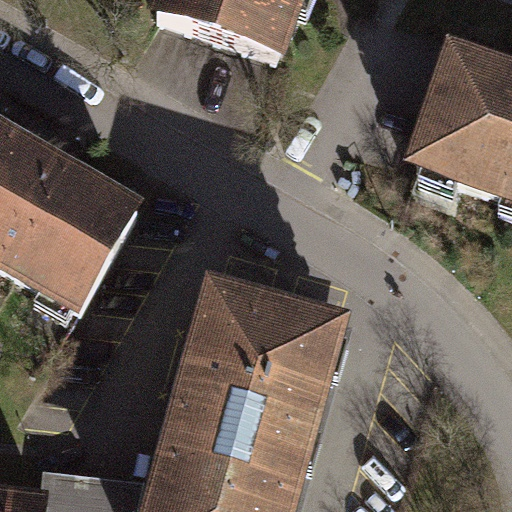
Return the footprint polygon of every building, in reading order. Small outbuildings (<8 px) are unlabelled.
[(305,0),(168,0),(159,27),(282,68),(305,0)] [(511,88),(455,69),(417,177),(511,210),(511,88)] [(142,225),(0,144),(0,298),(75,341),(142,225)] [(306,511),(353,347),(208,306),(156,492),(150,511),(306,511)] [(48,511),(150,511),(156,492),(50,484),(48,511)]
